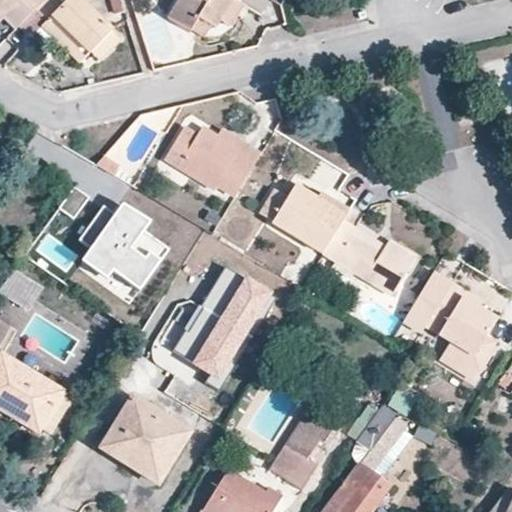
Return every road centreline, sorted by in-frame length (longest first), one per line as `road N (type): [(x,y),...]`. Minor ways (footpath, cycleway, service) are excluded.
road 1 (residential): [(414,33),(57,117),(0,87)]
road 2 (residential): [(414,33),(493,242),(511,263)]
